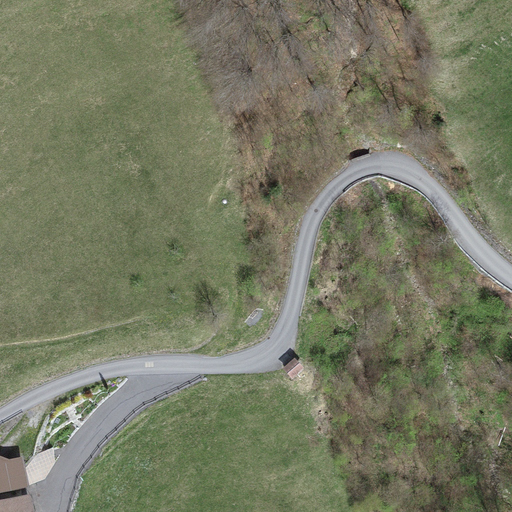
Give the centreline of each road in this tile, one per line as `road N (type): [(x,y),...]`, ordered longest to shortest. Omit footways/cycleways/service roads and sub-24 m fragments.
road 1 (unclassified): [(511,278),(428,188),(379,169),(360,173),(339,183),(309,227),(287,335),(270,354),(250,364),(151,362),(97,371),(0,416)]
road 2 (track): [(511,434),(492,420),(453,415),(445,511)]
